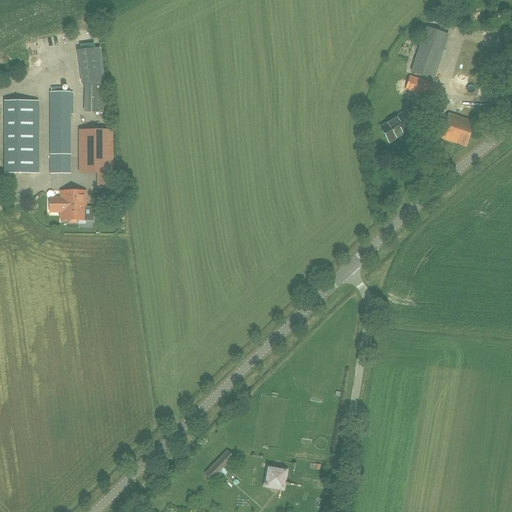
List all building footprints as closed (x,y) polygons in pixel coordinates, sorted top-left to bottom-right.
[(466,21),(466,31),(469,31),(469,37),(474,37),(477,37),(477,44),(488,44),(488,19),(485,19),(485,13),(469,13),(469,21),(466,21)] [(432,80),(443,48),(443,49),(422,42),(426,30),(411,72),(432,80)] [(84,84),(83,113),(104,113),(105,81),(100,48),(76,51),(81,85),(84,84)] [(410,77),(405,90),(409,91),(408,92),(414,94),(414,95),(426,99),(429,93),(437,95),(440,87),(410,77)] [(70,173),(70,93),(51,93),(51,173),(70,173)] [(6,102),(6,173),(37,173),(37,102),(6,102)] [(406,110),(399,115),(399,116),(380,128),(389,143),(408,131),(405,124),(412,120),(406,110)] [(462,120),(450,136),(468,150),(480,134),(462,120)] [(80,131),(80,171),(98,171),(98,188),(112,188),(112,131),(80,131)] [(85,221),(85,192),(61,192),(61,199),(50,199),(50,212),(61,212),(60,221),(85,221)] [(206,474),(213,481),(235,458),(228,452),(206,474)] [(283,489),(286,472),(269,469),(266,486),(283,489)]
